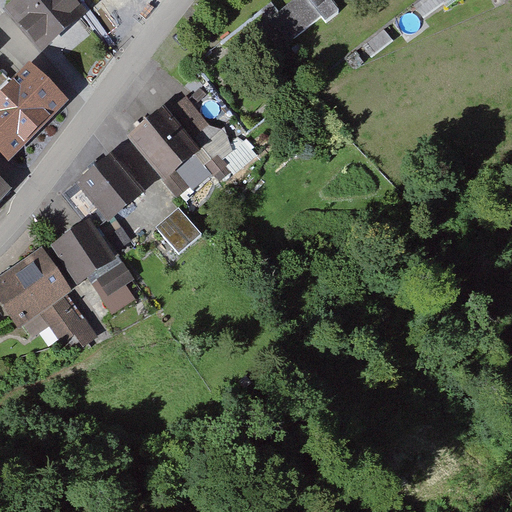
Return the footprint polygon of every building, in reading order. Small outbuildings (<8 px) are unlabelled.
[(39,53),(86,16),(72,0),(14,0),(4,8),(39,53)] [(265,10),(254,19),(283,55),(318,27),(324,35),(343,20),(326,0),(300,0),(273,21),(265,10)] [(472,0),(471,0),(423,0),(411,10),(422,25),(443,9),(449,17),(472,0)] [(372,63),(395,46),(384,32),(362,49),(372,63)] [(0,155),(10,166),(64,112),(28,76),(0,104),(0,155)] [(222,134),(212,130),(188,101),(133,146),(183,204),(214,178),(220,185),(252,160),(243,147),(233,156),(222,134)] [(97,219),(109,234),(146,204),(112,162),(65,200),(87,227),(97,219)] [(0,216),(18,196),(0,178),(0,216)] [(180,259),(203,241),(180,211),(157,230),(180,259)] [(110,300),(134,283),(94,225),(53,254),(82,296),(99,285),(110,300)] [(108,240),(118,255),(132,245),(122,230),(108,240)] [(41,323),(62,351),(74,342),(84,355),(98,345),(70,308),(78,302),(44,254),(0,285),(0,313),(19,339),(41,323)]
